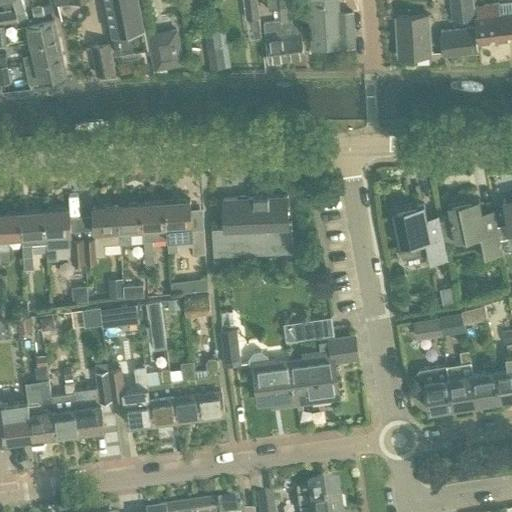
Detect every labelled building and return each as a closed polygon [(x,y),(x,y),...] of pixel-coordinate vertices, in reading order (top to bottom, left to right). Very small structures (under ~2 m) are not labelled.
[(22,0),(13,0),(15,5),(14,6),(15,10),(16,10),(18,21),(28,20),(22,0)] [(148,48),(144,27),(139,0),(106,0),(117,54),(148,48)] [(257,0),(244,0),(247,17),(260,16),(257,0)] [(267,0),(268,9),(280,8),(279,0),(267,0)] [(288,7),(292,7),(291,0),(279,0),(280,8),(282,21),(286,59),(304,57),(299,19),(292,20),(291,14),(289,14),(288,7)] [(337,0),(310,0),(312,47),(355,45),(353,12),(338,13),(337,0)] [(475,18),(473,0),(451,0),(452,7),(453,20),(475,18)] [(511,11),(501,13),(500,3),(477,6),(478,16),(476,16),(478,41),(511,37),(511,11)] [(5,23),(18,21),(16,10),(15,10),(3,12),(5,23)] [(399,56),(431,54),(429,13),(397,15),(399,56)] [(32,44),(59,38),(55,19),(28,25),(32,44)] [(270,62),(286,59),(282,21),(265,23),(270,62)] [(444,55),(479,51),(476,26),(441,30),(444,55)] [(176,30),(149,35),(155,69),(183,63),(176,30)] [(210,70),(225,68),(220,30),(205,33),(210,70)] [(26,65),(63,57),(59,38),(32,44),(34,53),(24,55),(26,65)] [(98,75),(115,72),(110,42),(92,45),(98,75)] [(26,65),(27,69),(30,83),(40,81),(67,76),(63,57),(26,65)] [(0,74),(1,83),(9,82),(7,66),(0,66),(0,74)] [(292,222),(289,222),(288,196),(224,198),(225,228),(213,228),(214,255),(293,252),(292,222)] [(494,208),(483,210),(480,198),(449,204),(456,240),(482,234),(486,255),(503,252),(494,208)] [(193,229),(192,225),(190,200),(166,201),(169,239),(168,239),(168,251),(178,250),(177,239),(193,238),(194,254),(206,253),(205,228),(193,229)] [(153,240),(168,239),(169,239),(166,201),(142,203),(145,242),(144,243),(146,265),(155,264),(153,240)] [(121,244),(144,243),(145,242),(142,203),(118,205),(121,244)] [(439,213),(428,216),(425,203),(394,210),(401,245),(426,240),(431,261),(448,257),(439,213)] [(120,244),(121,244),(118,205),(93,206),(96,237),(84,238),(86,262),(98,261),(98,256),(106,256),(105,244),(120,243),(120,244)] [(86,262),(84,238),(72,239),(70,208),(46,210),(48,243),(47,243),(48,260),(57,259),(56,247),(72,246),(73,263),(86,262)] [(32,244),(47,243),(48,243),(46,210),(21,211),(23,236),(22,236),(24,269),(34,269),(32,244)] [(9,237),(22,236),(23,236),(21,211),(0,212),(0,250),(10,250),(9,237)] [(76,213),(77,233),(93,232),(92,213),(76,213)] [(175,292),(211,286),(209,274),(173,280),(175,292)] [(124,297),(144,296),(143,278),(123,279),(124,297)] [(186,317),(212,314),(209,295),(184,298),(186,317)] [(180,299),(167,300),(168,311),(182,310),(180,299)] [(162,316),(160,300),(146,302),(148,318),(150,318),(162,316)] [(139,322),(136,303),(126,305),(129,323),(139,322)] [(464,323),(487,319),(485,304),(462,311),(464,323)] [(53,316),(40,318),(42,331),(55,329),(53,316)] [(287,340),(335,334),(332,316),(285,322),(287,340)] [(19,333),(32,331),(29,317),(17,318),(19,333)] [(417,339),(437,335),(442,334),(439,317),(414,321),(416,334),(417,339)] [(227,365),(240,363),(235,329),(222,331),(227,365)] [(335,361),(358,358),(356,336),(330,339),(331,340),(320,342),(321,352),(301,355),(301,359),(290,360),(295,402),(339,396),(335,361)] [(502,398),(511,396),(511,342),(508,343),(509,355),(506,355),(508,367),(497,369),(502,398)] [(269,359),(269,355),(262,350),(254,351),(250,357),(251,369),(256,373),(260,402),(278,400),(279,404),(295,402),(290,360),(275,362),(274,358),(269,359)] [(473,373),(471,362),(469,350),(460,351),(462,363),(448,365),(455,406),(479,402),(473,373)] [(219,368),(218,362),(218,360),(215,358),(209,359),(206,362),(206,369),(195,371),(201,415),(225,412),(220,373),(217,371),(219,368)] [(201,415),(195,371),(193,360),(181,362),(183,379),(172,380),(178,418),(201,415)] [(430,410),(455,406),(448,365),(420,370),(415,377),(417,391),(426,390),(430,410)] [(75,390),(74,382),(72,366),(63,367),(65,383),(64,383),(66,394),(62,395),(64,409),(54,410),(58,435),(81,432),(75,390)] [(153,422),(148,384),(146,366),(135,368),(138,390),(125,392),(122,368),(109,370),(113,398),(125,396),(129,425),(132,425),(134,428),(142,427),(142,423),(153,422)] [(178,418),(172,380),(171,380),(170,369),(157,370),(159,382),(148,384),(153,422),(178,418)] [(479,402),(502,398),(497,369),(473,373),(479,402)] [(102,400),(113,398),(109,370),(97,372),(99,387),(75,390),(81,432),(105,428),(102,404),(102,400)] [(54,410),(53,410),(50,385),(41,386),(42,399),(29,401),(34,438),(58,435),(54,410)] [(29,401),(0,404),(0,430),(7,430),(9,442),(34,438),(29,401)] [(300,511),(335,511),(343,511),(340,487),(298,492),(300,511)] [(261,511),(275,511),(273,495),(259,497),(261,511)] [(243,511),(242,502),(239,503),(238,499),(229,500),(229,504),(218,506),(219,511),(243,511)]
